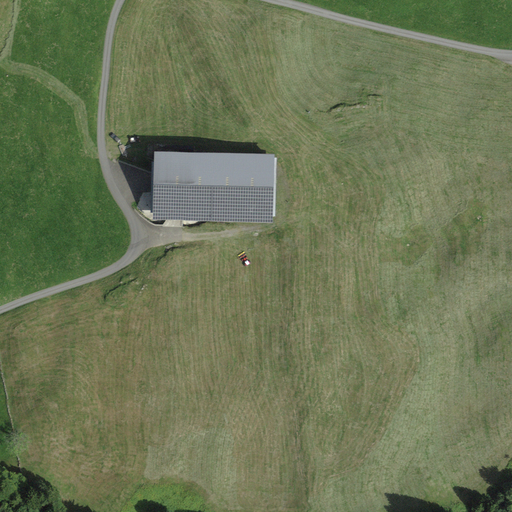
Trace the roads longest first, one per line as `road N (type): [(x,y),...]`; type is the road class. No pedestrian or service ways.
road 1 (unclassified): [(0,310),(110,270),(134,249),(134,225),(109,181),(100,135),(109,31),(120,0)]
road 2 (unclassified): [(274,0),(511,54)]
